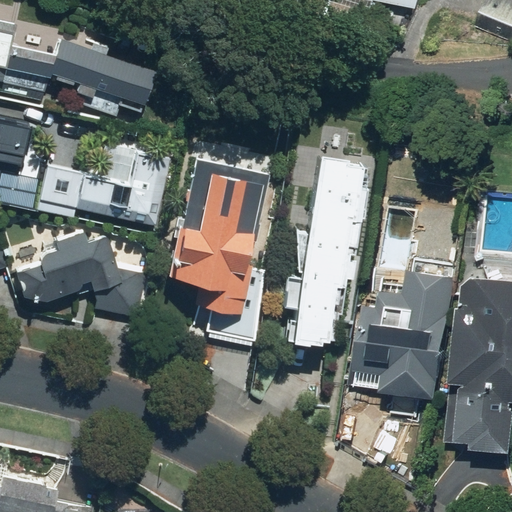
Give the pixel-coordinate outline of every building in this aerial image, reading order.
[(378,0),(413,9),(413,0),(378,0)] [(511,0),(486,0),(481,11),(511,23),(511,0)] [(0,90),(41,100),(46,77),(72,86),(71,91),(88,97),(85,106),(116,117),(119,106),(137,112),(152,70),(55,36),(49,52),(7,43),(7,42),(11,22),(0,19),(0,90)] [(0,188),(10,191),(27,123),(0,116),(0,188)] [(95,174),(80,170),(45,163),(35,209),(71,216),(72,207),(152,223),(160,187),(166,155),(102,142),(95,174)] [(371,163),(314,154),(302,230),(291,228),(292,244),(295,272),(295,275),(282,274),(277,306),(288,308),(286,317),(283,317),(279,339),(283,340),(282,342),(299,345),(299,342),(311,345),(312,340),(320,341),(320,339),(340,343),(371,163)] [(187,304),(206,310),(202,337),(251,346),(266,268),(239,264),(244,240),(253,242),(268,172),(192,157),(176,222),(167,258),(166,258),(163,277),(190,287),(187,304)] [(21,306),(88,293),(91,308),(134,317),(147,267),(111,259),(105,232),(85,238),(82,229),(49,239),(51,248),(8,263),(21,306)] [(443,348),(456,277),(407,271),(405,291),(369,287),(356,339),(353,370),(358,370),(355,384),(380,387),(379,391),(436,399),(443,354),(443,348)] [(511,278),(472,275),(462,284),(460,305),(456,306),(449,383),(459,384),(458,398),(449,400),(444,440),(470,443),(470,448),(511,453),(511,443),(511,406),(511,405),(511,278)] [(0,511),(92,511),(94,507),(54,498),(56,488),(0,474),(0,511)]
